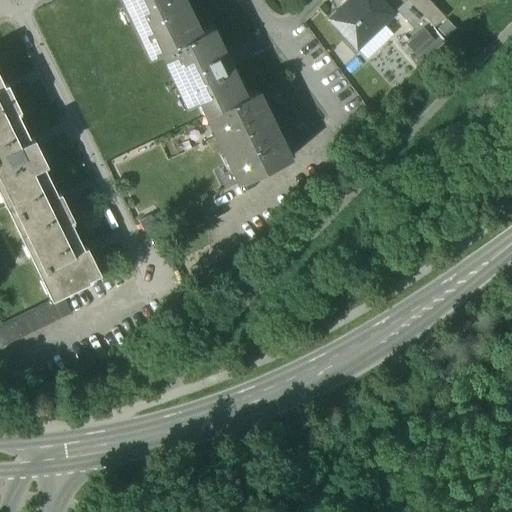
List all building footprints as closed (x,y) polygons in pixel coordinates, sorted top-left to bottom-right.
[(199,34),(181,0),(121,0),(150,58),(162,53),(199,34)] [(392,15),(378,0),(351,0),(329,20),(356,49),(392,15)] [(424,18),(406,0),(396,12),(413,29),(424,18)] [(429,0),(406,0),(424,18),(434,28),(446,17),(429,0)] [(445,37),(456,27),(447,17),(436,27),(445,37)] [(199,34),(162,53),(186,105),(198,100),(206,116),(244,97),(212,28),(199,34)] [(425,28),(406,44),(417,56),(435,40),(425,28)] [(59,193),(55,194),(42,166),(45,164),(32,138),(28,139),(15,112),(19,111),(6,84),(2,85),(0,80),(0,194),(51,299),(95,277),(94,274),(98,273),(85,246),(81,248),(68,221),(72,220),(59,193)] [(244,97),(206,116),(238,183),(289,159),(272,123),(256,91),(244,97)] [(149,212),(131,221),(142,243),(159,233),(149,212)] [(62,295),(0,325),(0,348),(71,314),(62,295)]
